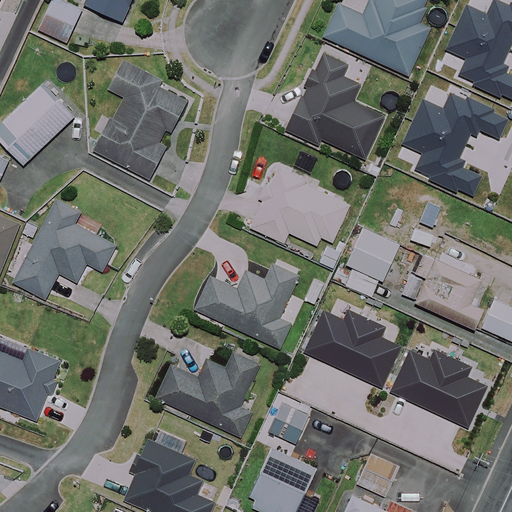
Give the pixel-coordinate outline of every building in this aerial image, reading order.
[(82,10),(58,0),(51,0),(39,30),(68,42),(82,10)] [(88,0),(86,5),(122,21),(131,0),(88,0)] [(409,75),(432,27),(419,21),(429,0),(374,0),(366,18),(340,5),(326,35),(409,75)] [(348,65),(325,53),(287,132),(318,147),(321,140),(364,160),(384,117),(355,104),(363,88),(342,78),(348,65)] [(466,64),(453,58),(441,84),(454,89),(466,64)] [(75,115),(44,83),(0,125),(0,138),(25,164),(75,115)] [(500,119),(431,87),(416,120),(485,152),(500,119)] [(0,180),(11,158),(0,152),(0,180)] [(511,163),(493,155),(477,190),(511,206),(511,163)] [(316,190),(320,180),(298,171),(296,176),(279,169),(253,228),(285,242),(289,232),(318,245),(322,236),(334,242),(350,205),(316,190)] [(81,211),(57,199),(16,283),(47,298),(59,274),(78,283),(88,263),(104,271),(117,245),(75,225),(81,211)] [(0,279),(24,224),(0,213),(0,279)] [(400,244),(364,227),(348,263),(395,285),(405,264),(394,259),(400,244)] [(488,282),(424,254),(415,276),(410,274),(401,296),(474,328),(483,309),(477,306),(488,282)] [(297,277),(273,266),(268,276),(249,268),(239,290),(211,278),(197,310),(290,351),(300,328),(279,319),(297,277)] [(314,279),(305,299),(317,305),(326,285),(314,279)] [(511,306),(495,299),(482,327),(511,339),(511,306)] [(344,371),(368,318),(348,309),(343,320),(323,310),(304,352),(344,371)] [(368,318),(344,371),(382,389),(402,346),(381,337),(386,327),(368,318)] [(62,362),(31,349),(26,363),(0,352),(0,405),(37,421),(62,362)] [(259,364),(232,352),(230,357),(213,349),(201,379),(171,366),(157,399),(240,434),(250,412),(240,408),(259,364)] [(430,410),(453,358),(434,349),(430,359),(410,350),(390,392),(430,410)] [(453,358),(430,410),(468,429),(488,386),(468,377),(473,367),(453,358)] [(305,408),(281,397),(264,434),(289,445),(305,408)] [(194,460),(149,440),(133,476),(137,477),(127,500),(153,511),(209,511),(214,502),(198,495),(204,482),(188,475),(194,460)] [(296,511),(316,468),(271,448),(249,498),(260,503),(257,510),(261,511),(296,511)] [(398,465),(372,453),(358,483),(384,495),(398,465)] [(390,511),(354,495),(346,511),(348,511),(390,511)]
